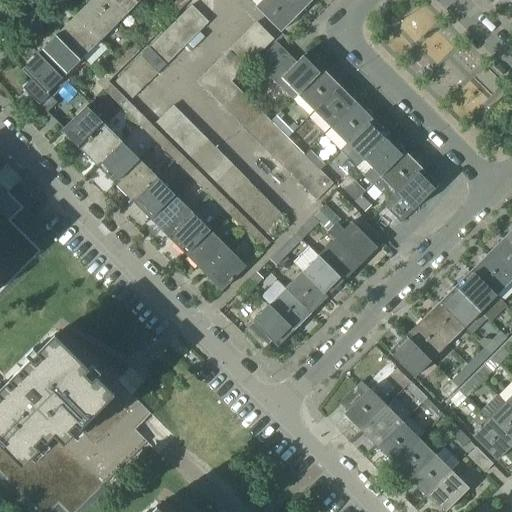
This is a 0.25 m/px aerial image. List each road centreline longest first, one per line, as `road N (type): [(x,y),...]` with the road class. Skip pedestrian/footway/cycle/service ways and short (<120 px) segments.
road 1 (residential): [(277,409),(0,134)]
road 2 (residential): [(277,409),(493,187)]
road 3 (residential): [(493,187),(345,28)]
road 4 (residential): [(379,511),(277,409)]
